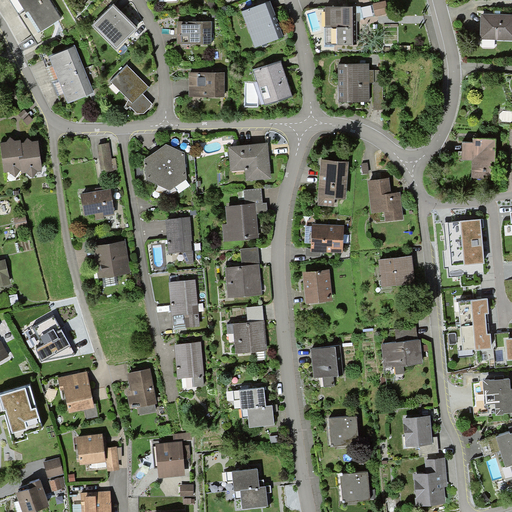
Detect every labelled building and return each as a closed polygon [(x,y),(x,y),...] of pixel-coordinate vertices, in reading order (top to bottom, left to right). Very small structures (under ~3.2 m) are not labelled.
[(62,19),(50,0),(17,0),(39,34),(62,19)] [(284,38),(270,2),(241,13),(255,49),(284,38)] [(386,2),(373,5),(375,17),(388,14),(386,2)] [(138,30),(114,6),(92,27),(116,52),(138,30)] [(357,8),(324,8),(325,46),(356,46),(356,22),(361,22),(361,14),(357,14),(357,8)] [(511,16),(481,16),(481,39),(511,40),(511,16)] [(212,45),(212,22),(177,22),(177,45),(212,45)] [(95,94),(75,46),(49,57),(69,105),(95,94)] [(292,98),(281,63),(254,72),(265,106),(292,98)] [(370,64),(338,65),(339,103),(370,102),(370,84),(373,84),(373,110),(383,110),(382,71),(370,71),(370,64)] [(129,107),(135,113),(143,114),(152,105),(142,95),(149,88),(128,67),(112,83),(133,104),(129,107)] [(225,98),(225,73),(189,74),(189,98),(225,98)] [(29,115),(24,110),(18,115),(24,121),(23,122),(27,126),(33,121),(29,116),(29,115)] [(24,158),(22,142),(21,140),(15,141),(11,137),(8,142),(1,143),(5,173),(9,172),(16,178),(20,170),(21,170),(20,158),(24,158)] [(25,142),(22,142),(24,158),(20,158),(21,170),(22,174),(27,173),(33,178),(38,171),(43,170),(39,140),(32,141),(28,138),(25,142)] [(268,139),(229,143),(231,169),(245,168),(246,179),(272,176),(268,139)] [(494,140),(473,139),(473,144),(462,144),(462,160),(472,160),(471,177),(493,178),(494,140)] [(109,141),(98,143),(101,171),(118,169),(116,157),(112,158),(109,141)] [(156,148),(144,157),(146,177),(156,182),(149,197),(160,202),(164,193),(169,195),(178,189),(175,185),(187,177),(185,150),(166,141),(156,148)] [(346,163),(321,162),(319,205),(332,205),(332,198),(344,199),(346,163)] [(386,180),(368,182),(371,212),(384,211),(385,221),(400,219),(398,194),(388,195),(386,180)] [(115,213),(111,186),(81,190),(84,213),(94,211),(95,218),(105,216),(104,214),(115,213)] [(263,201),(262,187),(245,188),(246,201),(256,200),(257,213),(268,212),(267,200),(263,201)] [(257,213),(256,200),(246,201),(226,202),(227,220),(223,220),(224,238),(259,235),(257,213)] [(28,225),(26,214),(14,216),(16,227),(28,225)] [(194,263),(191,214),(166,216),(169,251),(181,250),(188,263),(194,263)] [(479,222),(447,225),(451,274),(483,272),(479,222)] [(342,227),(312,225),(311,251),(340,252),(342,227)] [(126,238),(93,243),(98,276),(131,272),(126,238)] [(248,245),(241,247),(243,263),(260,262),(259,246),(248,245)] [(5,257),(0,258),(0,284),(11,282),(5,257)] [(413,282),(410,257),(378,261),(380,285),(413,282)] [(243,263),(225,264),(228,294),(262,292),(260,262),(243,263)] [(330,300),(326,271),(304,274),(307,303),(330,300)] [(200,324),(196,277),(169,280),(173,326),(200,324)] [(488,297),(460,300),(464,349),(493,346),(488,297)] [(263,303),(247,304),(248,319),(265,318),(263,303)] [(73,341),(56,311),(34,323),(52,354),(73,341)] [(248,319),(233,321),(236,351),(268,348),(265,318),(248,319)] [(415,337),(415,328),(394,330),(395,338),(415,337)] [(0,359),(9,354),(1,339),(0,339),(0,359)] [(206,385),(202,339),(175,341),(178,375),(181,375),(183,387),(206,385)] [(421,363),(418,340),(381,344),(383,367),(395,366),(396,373),(403,373),(402,365),(421,363)] [(340,375),(338,346),(311,348),(314,377),(322,377),(322,385),(333,384),(332,376),(340,375)] [(157,401),(150,366),(127,370),(131,388),(127,389),(130,406),(138,404),(140,413),(157,409),(155,401),(157,401)] [(94,401),(88,369),(57,375),(60,388),(65,387),(69,409),(85,406),(87,417),(98,414),(95,400),(94,401)] [(43,425),(30,381),(0,389),(0,411),(5,411),(13,439),(29,435),(27,429),(43,425)] [(507,381),(470,383),(472,418),(486,417),(485,407),(492,406),(493,416),(511,415),(510,392),(507,392),(507,381)] [(264,384),(239,386),(241,406),(248,405),(257,404),(257,403),(266,402),(264,384)] [(273,401),(266,402),(257,403),(257,404),(248,405),(249,423),(275,421),(273,401)] [(356,417),(328,419),(330,445),(358,443),(356,417)] [(429,417),(402,419),(405,447),(419,446),(420,455),(438,454),(436,437),(431,437),(429,417)] [(106,458),(105,446),(103,430),(77,433),(80,461),(106,458)] [(192,431),(173,433),(174,440),(156,441),(158,475),(186,473),(185,458),(191,457),(190,443),(183,444),(182,439),(193,438),(192,431)] [(511,433),(497,439),(506,468),(510,467),(511,474),(511,433)] [(278,434),(270,435),(271,442),(279,441),(278,434)] [(117,446),(117,444),(105,446),(106,458),(107,470),(120,468),(119,458),(117,446)] [(64,472),(59,456),(43,460),(48,477),(64,472)] [(448,487),(446,459),(426,461),(428,474),(413,475),(416,506),(446,503),(444,487),(448,487)] [(258,465),(232,468),(234,488),(240,487),(240,486),(260,484),(260,483),(258,465)] [(366,472),(339,474),(341,501),(368,499),(366,472)] [(51,502),(41,474),(29,478),(30,483),(15,488),(23,511),(51,502)] [(63,487),(59,476),(50,479),(53,490),(63,487)] [(194,483),(180,484),(181,495),(194,495),(194,483)] [(266,483),(260,483),(260,484),(240,486),(240,487),(242,505),(268,502),(266,483)] [(112,511),(111,489),(80,491),(81,511),(112,511)]
